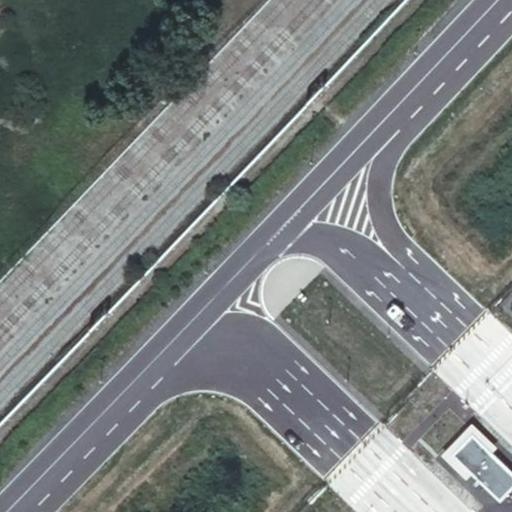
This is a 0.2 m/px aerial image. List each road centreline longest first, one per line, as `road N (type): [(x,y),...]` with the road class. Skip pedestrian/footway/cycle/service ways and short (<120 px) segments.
road 1 (unclassified): [(495,0),(5,511)]
road 2 (unknown): [(511,439),(287,217)]
